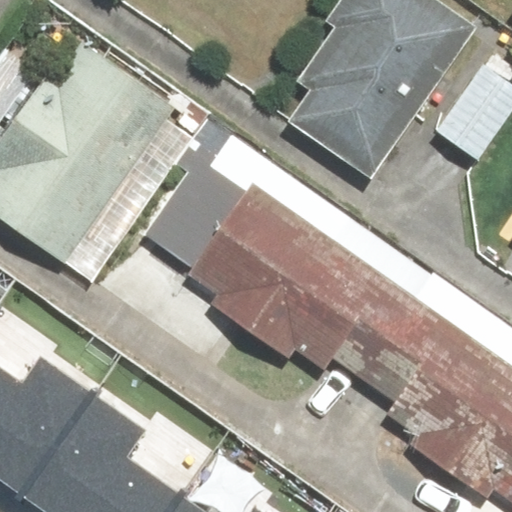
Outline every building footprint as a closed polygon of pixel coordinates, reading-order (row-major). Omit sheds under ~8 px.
[(381,174),(484,22),(451,0),(340,0),(331,14),(344,22),(307,78),(318,86),(297,117),(381,174)] [(101,221),(185,98),(90,34),(57,82),(49,76),(0,148),(0,212),(97,279),(126,237),(101,221)] [(511,112),(511,81),(486,62),(437,130),(478,160),(511,112)] [(511,355),(260,180),(195,273),(222,292),(215,301),(297,358),(304,349),(331,368),(339,357),(399,399),(391,411),(425,435),(419,444),(494,495),(500,487),(511,495),(511,355)] [(0,459),(18,472),(88,377),(39,342),(21,367),(0,351),(0,459)] [(88,377),(18,472),(68,511),(67,511),(157,511),(180,480),(131,447),(150,419),(88,377)] [(280,511),(263,499),(253,511),(227,511),(180,480),(157,511),(280,511)]
